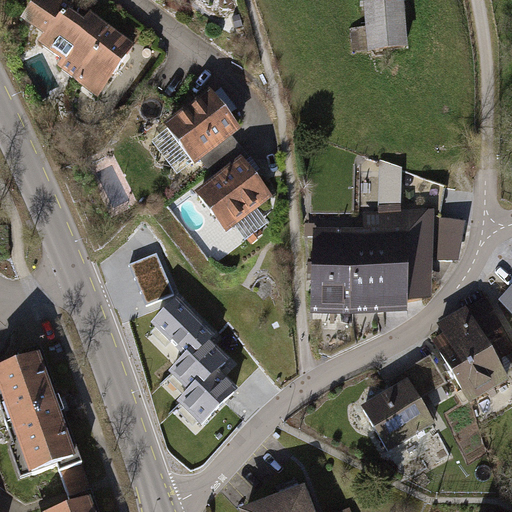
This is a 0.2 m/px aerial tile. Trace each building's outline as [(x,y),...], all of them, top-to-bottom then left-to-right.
[(58,69),(98,97),(134,45),(89,14),(84,22),(70,12),(64,20),(59,17),(68,5),(60,0),(35,0),(33,3),(40,8),(28,26),(44,37),(39,44),(64,61),(58,69)] [(403,0),(364,0),(369,53),(408,50),(403,0)] [(211,88),(164,123),(194,163),(240,128),(211,88)] [(244,157),(198,191),(228,231),(274,196),(244,157)] [(382,214),(362,214),(363,228),(363,313),(408,313),(408,300),(432,300),(431,262),(455,262),(461,227),(431,221),(431,213),(403,213),(402,166),(382,166),(382,214)] [(315,229),(316,314),(363,313),(363,228),(315,229)] [(137,263),(148,304),(174,296),(163,256),(137,263)] [(178,404),(203,429),(239,393),(219,373),(230,362),(211,343),(215,339),(178,301),(153,326),(185,359),(170,375),(188,394),(178,404)] [(435,347),(472,407),(511,382),(485,339),(501,330),(486,306),(470,316),(468,313),(440,330),(446,339),(435,347)] [(42,356),(0,370),(0,412),(24,481),(79,462),(42,356)] [(409,383),(364,409),(390,454),(435,427),(409,383)] [(246,511),(314,511),(307,491),(246,511)] [(98,511),(94,498),(49,511),(98,511)]
